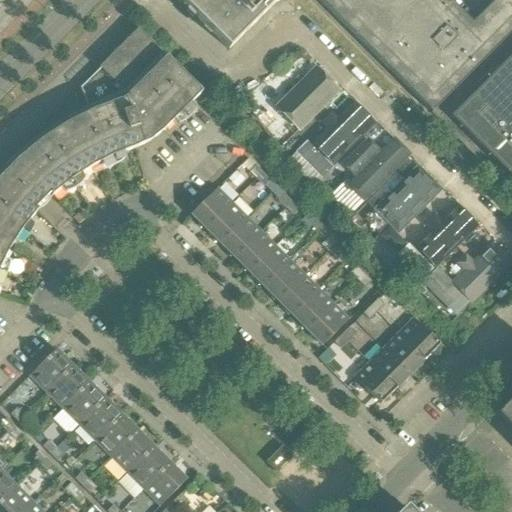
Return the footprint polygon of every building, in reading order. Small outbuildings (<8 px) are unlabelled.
[(177,0),(228,50),(278,0),(177,0)] [(317,0),(431,113),(511,32),(511,17),(499,5),(503,0),(494,0),(471,23),(448,0),(317,0)] [(511,0),(503,0),(499,5),(511,17),(511,0)] [(51,197),(52,196),(70,182),(90,169),(111,158),(133,149),(149,142),(163,131),(201,93),(137,30),(126,40),(130,44),(113,61),(109,57),(98,68),(99,69),(79,90),(90,113),(65,125),(41,141),(19,159),(18,160),(5,173),(0,178),(0,266),(8,251),(21,231),(36,212),(34,209),(39,204),(49,195),(51,197)] [(511,178),(511,55),(471,97),(451,118),(511,178)] [(337,92),(315,69),(276,108),(299,131),(337,92)] [(308,144),(330,166),(373,124),(351,102),(334,119),(328,113),(318,123),(324,129),(308,144)] [(252,115),(267,129),(275,120),(261,106),(252,115)] [(356,178),(348,186),(363,201),(408,156),(393,141),(380,154),(367,141),(343,165),(356,178)] [(296,153),(310,167),(322,179),(330,170),(304,144),(296,153)] [(249,173),(256,180),(262,174),(255,167),(249,173)] [(376,189),(386,199),(375,211),(389,225),(432,183),(418,168),(406,180),(396,170),(376,189)] [(262,174),(256,180),(263,187),(269,181),(262,174)] [(344,201),(356,213),(365,204),(353,192),(338,178),(330,187),(344,201)] [(190,216),(205,230),(231,204),(216,189),(190,216)] [(278,202),(285,209),(291,203),(284,195),(278,202)] [(291,203),(285,209),(292,216),(298,210),(291,203)] [(205,230),(219,245),(246,218),(231,204),(205,230)] [(365,204),(356,213),(378,235),(387,226),(365,204)] [(410,247),(432,270),(475,227),(453,205),(438,220),(431,213),(420,225),(427,231),(410,247)] [(73,219),(78,225),(84,220),(79,215),(73,219)] [(219,245),(234,260),(260,233),(246,218),(219,245)] [(311,226),(318,234),(324,227),(317,220),(311,226)] [(324,227),(318,234),(325,241),(331,235),(324,227)] [(234,260),(248,274),(274,247),(260,233),(234,260)] [(447,285),(469,307),(510,265),(489,244),(471,263),(463,255),(452,266),(459,272),(447,285)] [(342,253),(334,246),(328,252),(335,260),(342,253)] [(398,255),(412,269),(413,268),(424,279),(432,271),(406,246),(398,255)] [(248,274),(263,288),(289,262),(274,247),(248,274)] [(263,288),(277,303),(304,277),(289,262),(263,288)] [(23,269),(33,274),(36,268),(26,263),(23,269)] [(350,274),(357,281),(363,275),(356,268),(350,274)] [(363,275),(357,281),(364,288),(370,282),(363,275)] [(277,303),(291,317),(318,291),(304,277),(277,303)] [(440,280),(432,288),(446,303),(454,294),(440,280)] [(291,317),(306,332),(333,305),(318,291),(291,317)] [(377,300),(370,307),(376,313),(383,306),(377,300)] [(333,305),(306,332),(321,347),(348,320),(333,305)] [(376,313),(370,307),(362,314),(369,321),(376,313)] [(412,320),(397,334),(424,361),(439,346),(412,320)] [(348,329),(341,336),(347,342),(354,335),(348,329)] [(397,334),(383,349),(409,376),(424,361),(397,334)] [(347,342),(341,336),(333,343),(340,349),(347,342)] [(383,349),(368,364),(394,390),(409,376),(383,349)] [(28,377),(46,394),(72,368),(55,351),(28,377)] [(394,390),(368,364),(353,379),(355,381),(354,382),(354,383),(353,385),(353,386),(354,387),(354,389),(355,390),(356,391),(358,391),(359,392),(360,392),(362,391),(363,391),(364,390),(380,405),(394,390)] [(46,394),(62,411),(89,384),(72,368),(46,394)] [(62,411),(78,427),(105,400),(89,384),(62,411)] [(511,399),(494,418),(511,435),(511,399)] [(78,427),(94,443),(121,416),(105,400),(78,427)] [(10,415),(17,422),(23,416),(16,409),(10,415)] [(23,416),(17,422),(24,430),(31,423),(23,416)] [(94,443),(110,459),(137,432),(121,416),(94,443)] [(0,424),(0,426),(7,433),(13,427),(5,419),(0,424)] [(13,427),(7,433),(14,440),(20,434),(13,427)] [(110,459),(127,475),(153,448),(137,432),(110,459)] [(42,447),(49,455),(55,448),(48,441),(42,447)] [(282,446),(265,463),(275,473),(292,456),(282,446)] [(55,448),(49,455),(56,462),(63,456),(55,448)] [(127,475),(143,491),(169,465),(153,448),(127,475)] [(31,458),(39,465),(45,459),(38,451),(31,458)] [(45,459),(39,465),(46,472),(52,466),(45,459)] [(169,465),(143,491),(159,507),(185,481),(169,465)] [(0,472),(0,505),(17,488),(1,472),(0,472)] [(74,480),(81,487),(88,481),(80,473),(74,480)] [(88,481),(81,487),(89,494),(95,488),(88,481)] [(64,490),(71,497),(77,491),(70,484),(64,490)] [(0,505),(0,511),(25,511),(33,504),(17,488),(0,505)] [(77,491),(71,497),(78,505),(84,498),(77,491)] [(180,495),(173,502),(179,508),(186,501),(180,495)]
